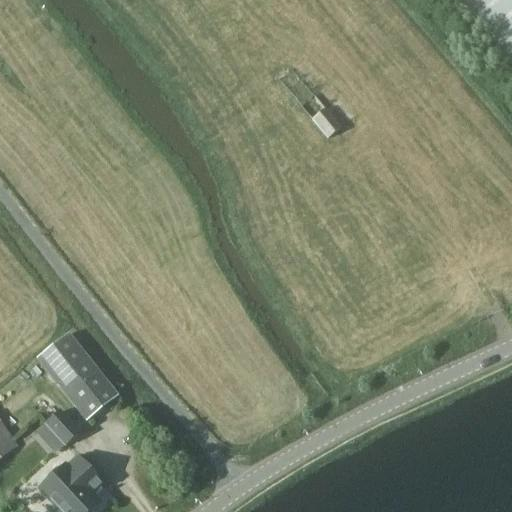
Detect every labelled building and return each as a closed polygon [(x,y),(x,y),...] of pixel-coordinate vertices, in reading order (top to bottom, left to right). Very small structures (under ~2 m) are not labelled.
[(511,0),(456,0),(511,65),(511,0)] [(340,128),(325,111),(313,121),(327,139),(340,128)] [(68,335),(36,360),(86,423),(117,398),(68,335)] [(65,445),(78,432),(59,412),(46,424),(65,445)] [(0,425),(0,456),(15,446),(0,425)] [(39,488),(60,511),(91,511),(92,509),(99,502),(91,493),(102,483),(78,457),(67,467),(65,465),(62,467),(56,467),(48,475),(48,480),(39,488)]
